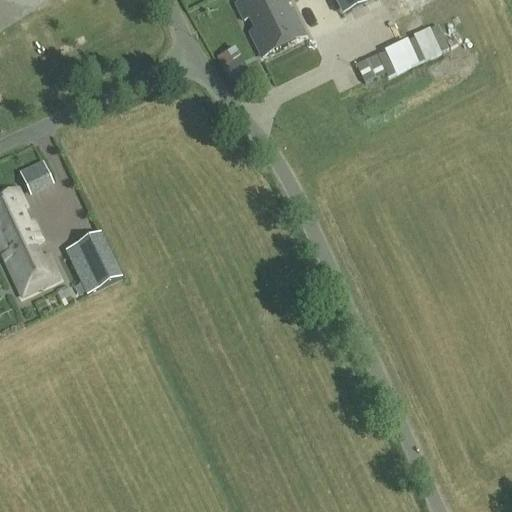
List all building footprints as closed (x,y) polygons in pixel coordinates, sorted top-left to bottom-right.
[(290,6),(287,0),(233,0),(234,2),(235,1),(237,5),(236,6),(245,23),(251,21),(256,30),(250,34),(262,59),(306,38),(292,10),(289,11),(287,7),(290,6)] [(331,0),(339,14),(368,0),(331,0)] [(234,49),(216,59),(229,83),(233,81),(239,92),(253,85),(234,49)] [(29,195),(51,184),(41,165),(19,175),(29,195)] [(29,224),(23,212),(27,209),(18,190),(0,198),(0,251),(22,298),(60,280),(49,257),(40,261),(34,249),(43,242),(34,224),(29,224)] [(90,263),(75,271),(88,298),(122,281),(101,236),(81,245),(90,263)]
